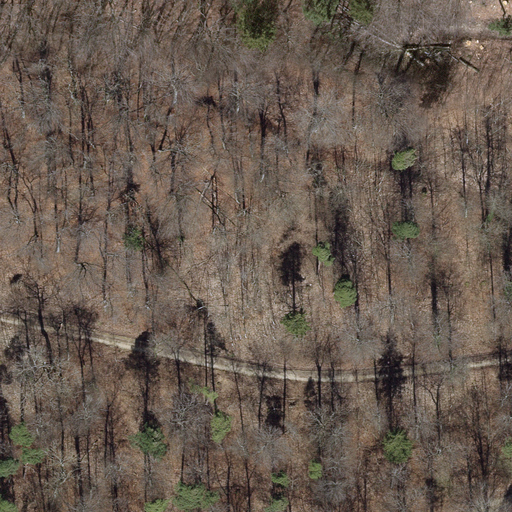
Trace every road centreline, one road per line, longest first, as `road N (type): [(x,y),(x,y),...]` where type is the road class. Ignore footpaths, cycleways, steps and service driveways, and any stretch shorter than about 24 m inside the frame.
road 1 (track): [(0,39),(234,106),(351,164),(441,176),(511,209)]
road 2 (track): [(511,348),(330,375),(252,371),(0,323)]
road 3 (track): [(367,0),(441,26),(511,30)]
